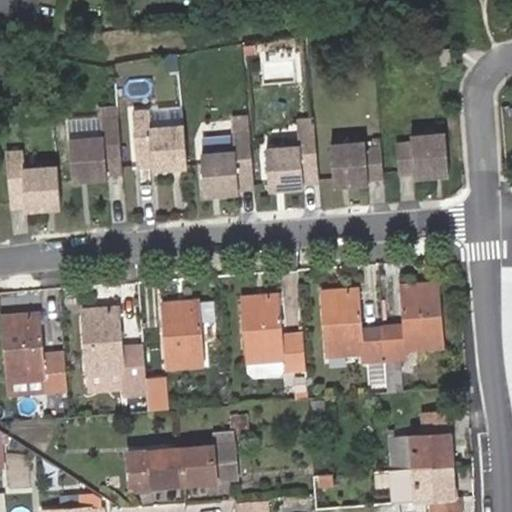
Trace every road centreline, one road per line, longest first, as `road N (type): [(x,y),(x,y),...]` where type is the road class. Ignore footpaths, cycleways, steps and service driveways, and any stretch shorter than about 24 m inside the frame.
road 1 (residential): [(488,212),(0,263)]
road 2 (residential): [(508,511),(488,212)]
road 3 (residential): [(488,212),(481,82),(511,57)]
